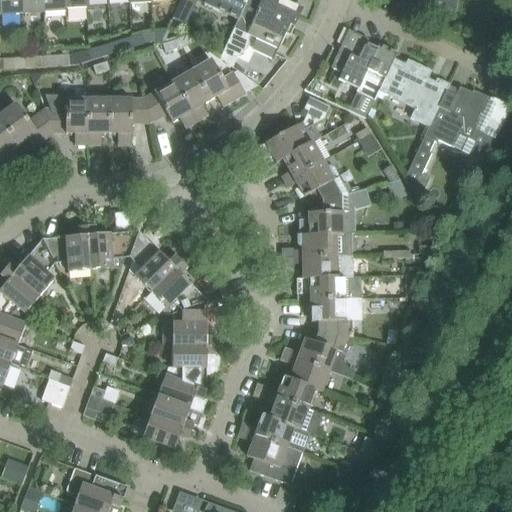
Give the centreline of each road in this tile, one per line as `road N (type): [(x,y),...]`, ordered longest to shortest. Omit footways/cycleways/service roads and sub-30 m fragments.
road 1 (residential): [(203,484),(240,367),(257,349),(262,316),(234,250),(174,175)]
road 2 (residential): [(174,175),(219,152),(269,111),(319,47),(339,0)]
road 3 (residential): [(0,235),(66,202),(174,175)]
road 4 (residential): [(511,79),(351,0)]
road 5 (residential): [(156,475),(130,453),(59,428),(32,440),(0,429)]
